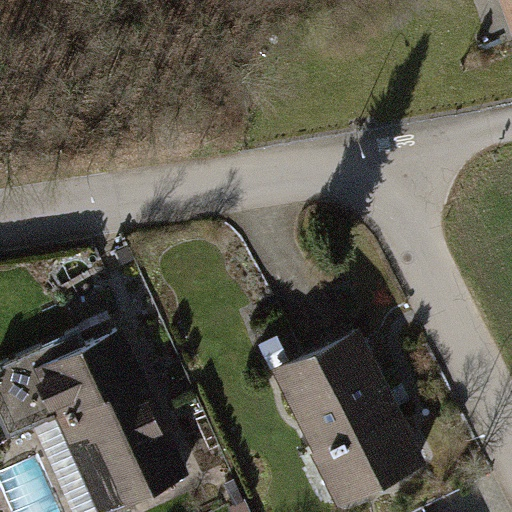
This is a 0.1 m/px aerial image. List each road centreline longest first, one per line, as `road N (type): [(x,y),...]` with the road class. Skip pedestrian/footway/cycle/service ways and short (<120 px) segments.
road 1 (residential): [(375,150),(0,222)]
road 2 (residential): [(511,428),(375,150)]
road 3 (unclassified): [(511,120),(375,150)]
